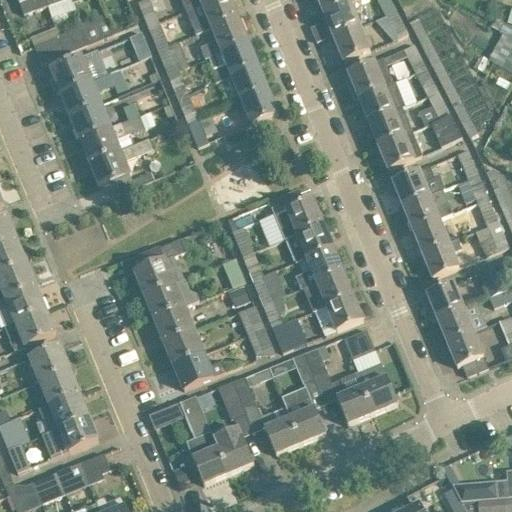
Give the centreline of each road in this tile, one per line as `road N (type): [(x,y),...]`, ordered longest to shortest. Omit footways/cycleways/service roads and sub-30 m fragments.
road 1 (residential): [(442,423),(270,0)]
road 2 (residential): [(165,511),(73,284)]
road 3 (residential): [(258,511),(409,439)]
road 4 (residential): [(51,225),(0,103)]
